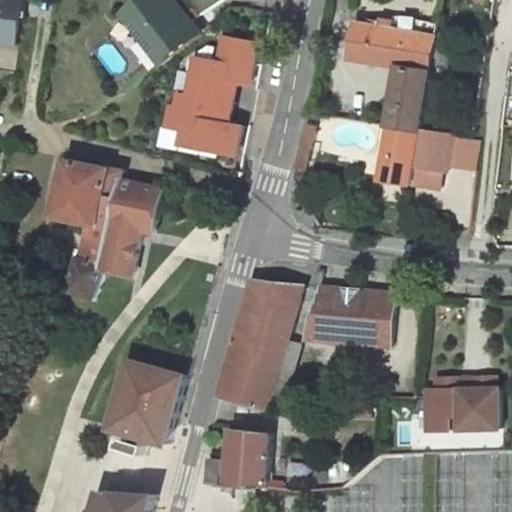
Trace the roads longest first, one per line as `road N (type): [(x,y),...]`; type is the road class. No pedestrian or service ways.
road 1 (unclassified): [(254,234),(175,511)]
road 2 (unclassified): [(254,234),(511,274)]
road 3 (unclassified): [(309,0),(254,234)]
